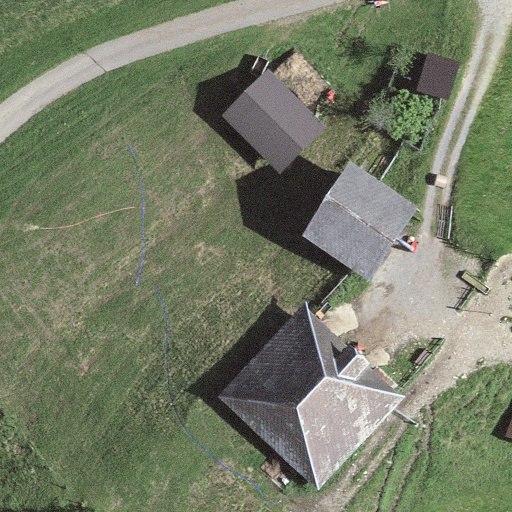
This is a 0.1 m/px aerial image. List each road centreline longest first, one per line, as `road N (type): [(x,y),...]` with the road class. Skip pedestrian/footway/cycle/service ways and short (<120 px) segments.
road 1 (track): [(409,318),(498,0)]
road 2 (track): [(296,0),(128,47),(69,74),(0,125)]
